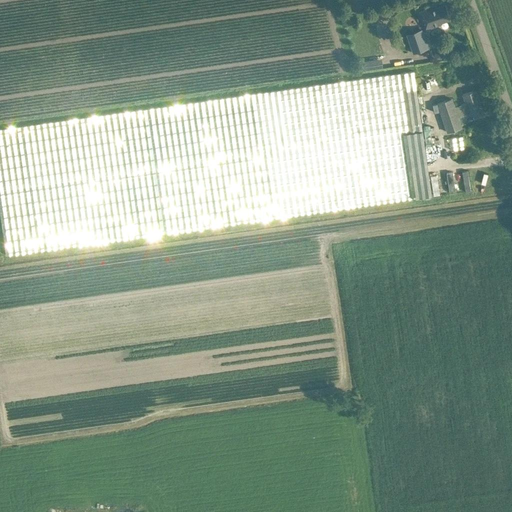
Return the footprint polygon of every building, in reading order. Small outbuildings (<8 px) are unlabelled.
[(441,24),(440,22),(451,19),(446,4),(431,10),(430,8),(420,12),(426,29),(440,24),(440,25),(441,24)] [(407,34),(413,53),(429,48),(422,29),(407,34)] [(385,60),(364,63),(366,75),(387,71),(385,60)] [(0,129),(0,216),(6,257),(431,195),(413,71),(0,129)] [(437,103),(447,132),(461,127),(458,117),(482,109),(475,90),(462,94),(465,103),(454,107),(451,98),(437,103)] [(429,141),(435,140),(433,128),(427,129),(429,141)] [(465,148),(466,139),(462,139),(462,134),(453,133),(452,141),(456,141),(455,148),(465,148)] [(451,148),(430,152),(436,192),(457,189),(451,148)]
